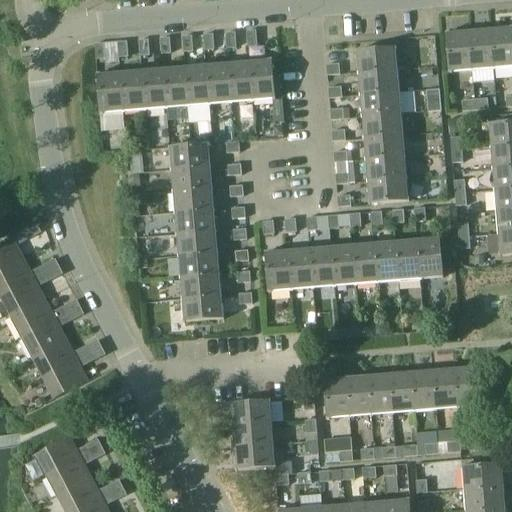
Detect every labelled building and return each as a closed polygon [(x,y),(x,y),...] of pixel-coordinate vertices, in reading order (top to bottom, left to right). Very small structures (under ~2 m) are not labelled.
[(511,70),(511,31),(490,34),(493,72),(511,70)] [(257,48),(255,32),(246,33),(247,49),(257,48)] [(236,49),(235,34),(225,35),(226,50),(236,49)] [(490,34),(468,36),(471,74),(493,72),(490,34)] [(214,52),(213,36),(203,36),(204,53),(214,52)] [(446,38),(449,75),(471,74),(468,36),(446,38)] [(193,54),(192,38),(182,38),(183,55),(193,54)] [(171,55),(169,39),(160,40),(161,56),(171,55)] [(148,41),(138,42),(139,56),(149,56),(148,41)] [(140,62),(139,56),(138,42),(117,44),(118,58),(128,58),(129,62),(140,62)] [(94,45),(95,61),(105,61),(104,45),(94,45)] [(356,54),(358,75),(396,72),(395,51),(356,54)] [(271,63),(249,65),(252,103),(274,101),(271,63)] [(249,65),(227,66),(230,104),(252,103),(249,65)] [(206,68),(209,106),(230,104),(227,66),(206,68)] [(340,76),(339,66),(326,67),(326,77),(340,76)] [(184,70),(187,108),(209,106),(206,68),(184,70)] [(162,72),(166,110),(187,108),(184,70),(162,72)] [(141,74),(144,112),(166,110),(162,72),(141,74)] [(398,95),(396,72),(358,75),(360,98),(398,95)] [(119,76),(123,114),(144,112),(141,74),(119,76)] [(100,116),(123,114),(119,76),(97,78),(100,116)] [(342,99),(341,89),(328,90),(328,101),(342,99)] [(439,91),(426,92),(428,114),(441,113),(439,91)] [(360,98),(362,120),(400,117),(398,95),(360,98)] [(487,101),(474,102),(475,113),(488,111),(487,101)] [(461,103),(462,114),(475,113),(474,102),(461,103)] [(344,122),(342,111),(329,112),(330,123),(344,122)] [(402,138),(400,117),(362,120),(364,141),(402,138)] [(511,125),(489,128),(491,150),(511,148),(511,125)] [(344,132),(331,133),(332,144),(345,143),(344,132)] [(404,159),(402,138),(364,141),(366,162),(404,159)] [(460,139),(450,140),(451,153),(462,152),(460,139)] [(240,155),(239,144),(226,145),(226,155),(240,155)] [(207,147),(168,150),(170,172),(209,169),(207,147)] [(511,148),(491,150),(492,172),(511,170),(511,148)] [(452,165),(463,164),(462,152),(451,153),(452,165)] [(347,164),(346,153),(333,154),(334,165),(347,164)] [(406,181),(404,159),(366,162),(368,184),(406,181)] [(242,177),(241,167),(227,168),(228,178),(242,177)] [(211,191),(209,169),(170,172),(172,194),(211,191)] [(511,170),(492,172),(494,193),(511,191),(511,170)] [(349,186),(348,175),(335,176),(336,187),(349,186)] [(408,204),(406,181),(368,184),(370,207),(408,204)] [(464,182),(453,183),(454,196),(465,196),(464,182)] [(243,198),(242,187),(229,189),(230,199),(243,198)] [(212,212),(211,191),(172,194),(174,216),(212,212)] [(511,191),(494,193),(496,215),(511,213),(511,191)] [(455,208),(466,208),(465,196),(454,196),(455,208)] [(351,208),(350,198),(337,199),(338,210),(351,208)] [(245,220),(244,210),(231,211),(232,221),(245,220)] [(426,223),(424,210),(414,211),(414,224),(426,223)] [(212,212),(174,216),(176,237),(214,234),(212,212)] [(393,226),(405,225),(403,212),(392,213),(393,226)] [(511,213),(496,215),(497,237),(511,235),(511,213)] [(383,227),(382,214),(371,215),(372,228),(383,227)] [(361,228),(360,216),(349,217),(350,230),(361,228)] [(339,230),(338,218),(327,218),(328,231),(339,230)] [(318,232),(316,219),(306,220),(307,233),(318,232)] [(296,234),(295,221),(284,222),(285,235),(296,234)] [(274,236),(273,223),(262,224),(263,237),(274,236)] [(468,225),(457,226),(458,240),(469,239),(468,225)] [(37,227),(25,233),(29,241),(41,235),(37,227)] [(247,241),(246,231),(233,232),(233,243),(247,241)] [(216,255),(214,234),(176,237),(178,259),(216,255)] [(499,259),(511,258),(511,235),(497,237),(499,259)] [(459,252),(470,251),(469,239),(458,240),(459,252)] [(12,241),(0,247),(0,273),(23,262),(12,241)] [(443,279),(439,241),(417,243),(420,281),(443,279)] [(417,243),(395,244),(398,283),(420,281),(417,243)] [(373,246),(377,285),(398,283),(395,244),(373,246)] [(373,246),(352,248),(355,287),(377,285),(373,246)] [(352,248),(330,250),(333,289),(355,287),(352,248)] [(330,250),(308,252),(312,291),(333,289),(330,250)] [(249,263),(248,252),(234,254),(235,264),(249,263)] [(287,254),(290,293),(312,291),(308,252),(287,254)] [(264,256),(268,294),(290,293),(287,254),(264,256)] [(178,259),(180,280),(218,277),(216,255),(178,259)] [(55,261),(43,268),(47,275),(59,269),(55,261)] [(23,262),(0,273),(0,299),(33,282),(23,262)] [(50,282),(63,276),(59,269),(47,275),(50,282)] [(251,284),(250,274),(236,275),(237,285),(251,284)] [(180,280),(181,302),(220,298),(218,277),(180,280)] [(33,282),(0,299),(0,301),(10,320),(44,303),(33,282)] [(238,296),(239,307),(252,306),(251,295),(238,296)] [(183,324),(222,321),(220,298),(181,302),(183,324)] [(76,302),(64,308),(68,316),(80,309),(76,302)] [(44,303),(10,320),(21,341),(55,323),(44,303)] [(84,317),(80,309),(68,316),(71,323),(84,317)] [(65,343),(55,323),(21,341),(31,361),(65,343)] [(84,349),(89,357),(102,350),(97,342),(84,349)] [(76,363),(65,343),(31,361),(42,381),(76,363)] [(92,364),(105,357),(102,350),(89,357),(92,364)] [(53,402),(87,384),(76,363),(42,381),(53,402)] [(476,371),(454,373),(457,411),(479,409),(476,371)] [(435,412),(457,411),(454,373),(432,375),(435,412)] [(432,375),(411,376),(413,414),(435,412),(432,375)] [(411,376),(389,378),(392,416),(413,414),(411,376)] [(392,416),(389,378),(367,380),(370,417),(392,416)] [(367,380),(346,381),(349,419),(370,417),(367,380)] [(323,383),(326,421),(349,419),(346,381),(323,383)] [(314,399),(303,399),(304,413),(315,412),(314,399)] [(230,407),(232,429),(271,426),(269,404),(230,407)] [(316,435),(315,422),(305,422),(306,435),(316,435)] [(232,429),(234,450),(272,447),(271,426),(232,429)] [(69,440),(35,458),(46,479),(80,461),(69,440)] [(98,441),(86,448),(90,456),(102,449),(98,441)] [(470,453),(483,452),(482,442),(469,443),(470,453)] [(318,456),(317,443),(306,444),(307,457),(318,456)] [(461,454),(460,444),(446,445),(447,455),(461,454)] [(439,456),(438,446),(425,446),(426,457),(439,456)] [(236,473),(274,469),(272,447),(234,450),(236,473)] [(417,447),(403,448),(404,459),(418,458),(417,447)] [(93,463),(106,456),(102,449),(90,456),(93,463)] [(396,459),(395,449),(382,450),(383,460),(396,459)] [(360,452),(361,462),(375,461),(374,451),(360,452)] [(352,453),(339,453),(339,464),(353,463),(352,453)] [(90,481),(80,461),(46,479),(56,499),(90,481)] [(398,478),(397,467),(383,468),(384,478),(398,478)] [(500,467),(462,470),(464,493),(502,490),(500,467)] [(376,480),(375,469),(362,470),(363,481),(376,480)] [(355,481),(354,471),(340,472),(341,482),(355,481)] [(319,484),(333,483),(332,472),(319,473),(319,484)] [(311,485),(310,474),(297,475),(298,486),(311,485)] [(275,477),(275,488),(289,487),(288,476),(275,477)] [(63,511),(80,511),(101,501),(90,481),(56,499),(63,511)] [(106,488),(110,497),(123,490),(118,482),(106,488)] [(427,495),(426,482),(415,483),(416,496),(427,495)] [(114,503),(127,497),(123,490),(110,497),(114,503)] [(502,490),(464,493),(465,511),(495,511),(504,511),(502,490)] [(80,511),(106,511),(101,501),(80,511)] [(410,511),(410,503),(388,505),(388,511),(410,511)] [(428,511),(428,503),(417,504),(417,511),(428,511)]
